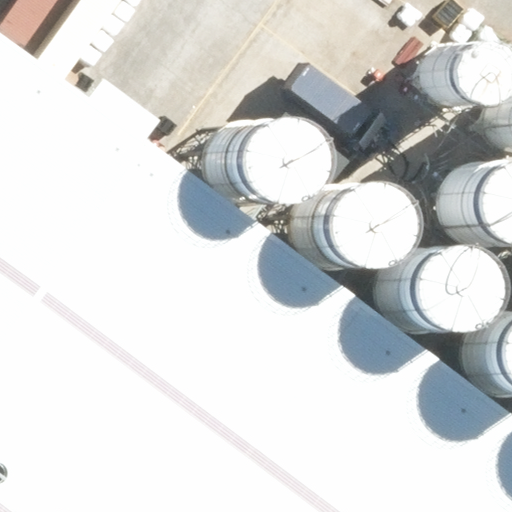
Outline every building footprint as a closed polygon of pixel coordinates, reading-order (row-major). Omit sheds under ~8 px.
[(511,511),(511,402),(0,40),(0,511),(511,511)] [(472,84),(472,77),(469,70),(464,64),(457,61),(450,60),(444,61),(437,64),(432,69),(429,75),(428,82),(429,89),(433,95),(438,100),(445,103),(452,103),(459,102),(466,97),(470,91),(472,84)] [(511,99),(505,100),(499,104),(494,109),(491,115),(490,121),(491,128),(494,135),(500,140),(507,143),(511,143),(511,99)] [(511,222),(511,164),(502,157),(490,153),(477,153),(465,157),(455,164),(447,174),(443,186),(442,198),(446,212),(455,223),(467,231),(480,235),(495,233),(507,227),(511,222)] [(452,296),(458,283),(458,269),(455,255),(446,244),(436,237),(424,233),(412,233),(400,236),(390,243),(382,253),(377,265),(377,278),(381,291),(389,303),(401,310),(415,314),(429,312),(442,306),(452,296)] [(511,299),(501,299),(489,303),(479,310),(471,320),(467,332),(466,344),(470,358),(478,369),(490,377),(504,380),(511,379),(511,299)]
